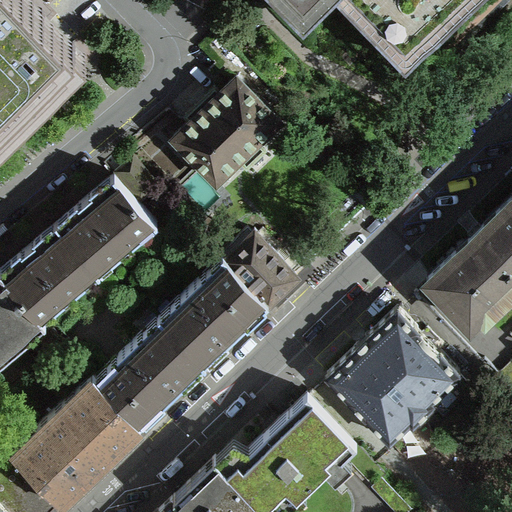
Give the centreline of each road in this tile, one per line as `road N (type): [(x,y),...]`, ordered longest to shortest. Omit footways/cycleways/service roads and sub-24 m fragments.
road 1 (residential): [(511,114),(93,511)]
road 2 (unclassified): [(126,0),(165,45),(160,76),(0,217)]
